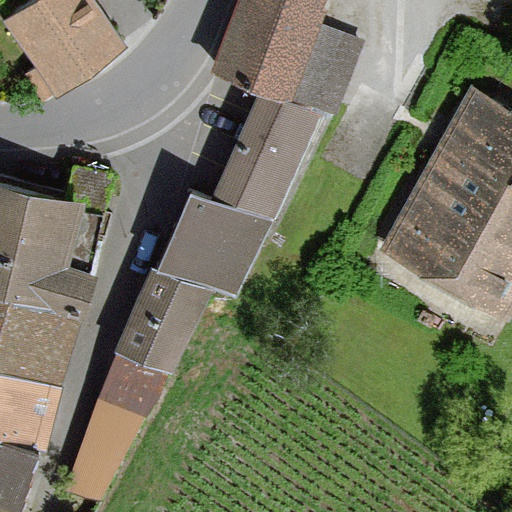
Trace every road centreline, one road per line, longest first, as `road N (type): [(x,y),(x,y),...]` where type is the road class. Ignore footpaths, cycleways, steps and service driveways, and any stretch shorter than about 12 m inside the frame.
road 1 (residential): [(46,511),(161,169),(145,82)]
road 2 (tertiary): [(145,82),(89,113),(0,127)]
